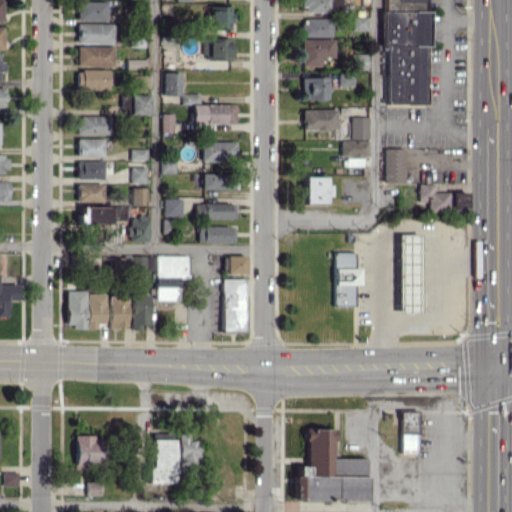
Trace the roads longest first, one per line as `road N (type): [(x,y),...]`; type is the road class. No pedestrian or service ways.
road 1 (residential): [(42,0),(39,511)]
road 2 (residential): [(263,0),(262,367)]
road 3 (secondary): [(0,361),(262,367)]
road 4 (primary): [(493,365),(491,123)]
road 5 (primary): [(492,511),(493,365)]
road 6 (residential): [(261,511),(262,367)]
road 7 (secondary): [(361,368),(493,365)]
road 8 (primary): [(491,123),(491,0)]
